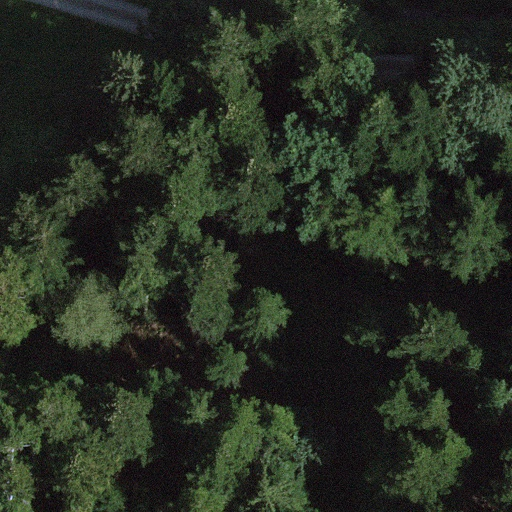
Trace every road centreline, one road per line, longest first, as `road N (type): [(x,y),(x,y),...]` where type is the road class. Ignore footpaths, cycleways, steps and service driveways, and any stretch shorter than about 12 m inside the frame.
road 1 (track): [(78,150),(254,265),(374,300),(511,317)]
road 2 (track): [(511,61),(432,69),(311,63),(79,0)]
